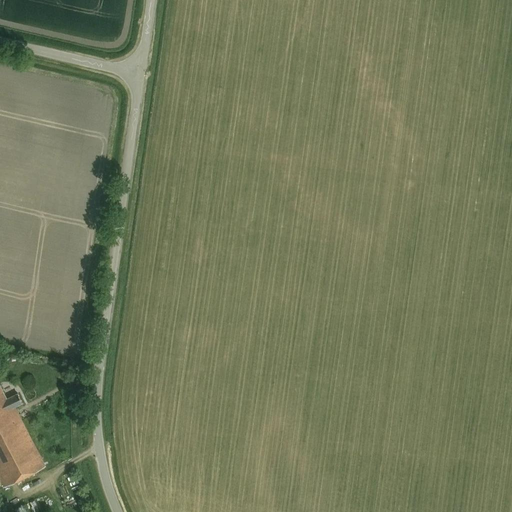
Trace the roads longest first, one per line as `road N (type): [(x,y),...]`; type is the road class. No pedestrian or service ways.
road 1 (unclassified): [(118,511),(100,448),(98,378),(140,74)]
road 2 (unclassified): [(140,74),(0,41)]
